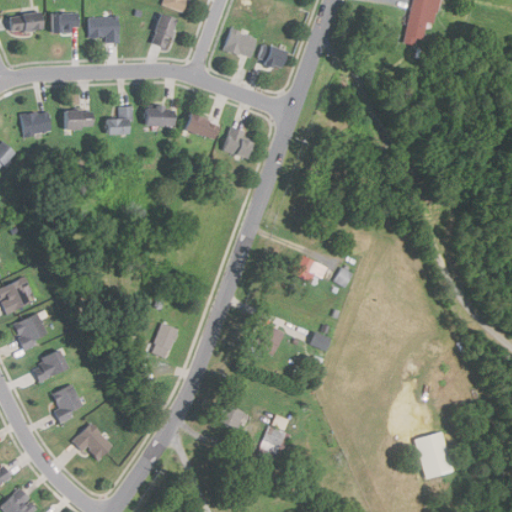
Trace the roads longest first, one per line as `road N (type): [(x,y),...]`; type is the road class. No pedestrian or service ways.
road 1 (residential): [(111,511),(189,395),(335,0)]
road 2 (residential): [(0,83),(19,75),(168,70),(296,111)]
road 3 (residential): [(99,511),(30,442),(0,380)]
